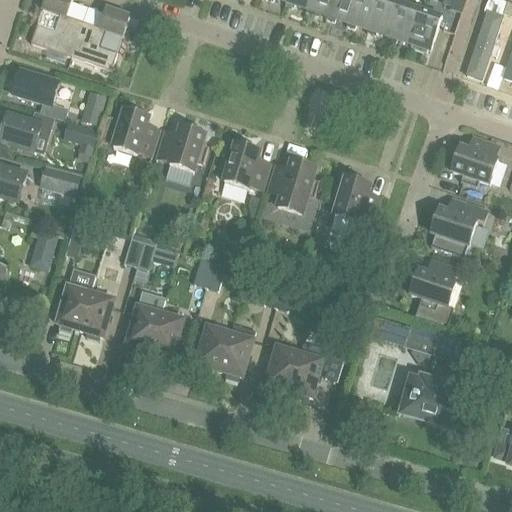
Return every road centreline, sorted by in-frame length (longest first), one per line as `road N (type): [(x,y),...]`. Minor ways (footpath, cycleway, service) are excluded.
road 1 (residential): [(511,509),(0,359)]
road 2 (primary): [(369,511),(0,404)]
road 3 (residential): [(440,112),(110,0)]
road 4 (primary): [(0,446),(224,511)]
road 5 (residential): [(374,312),(440,112)]
